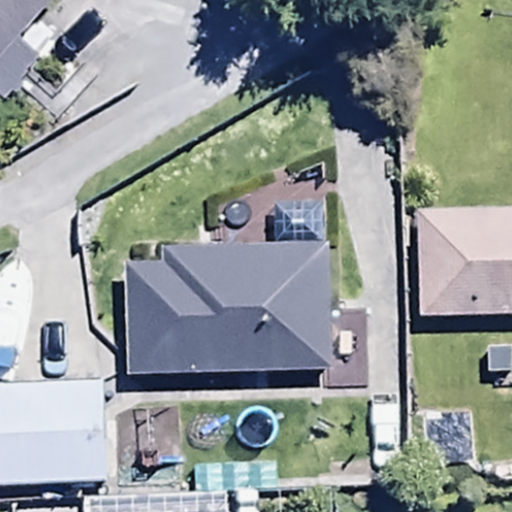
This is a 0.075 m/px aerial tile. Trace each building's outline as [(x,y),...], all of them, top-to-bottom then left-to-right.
[(0,0),(0,71),(6,77),(46,41),(23,21),(42,0),(0,0)] [(511,201),(417,202),(417,314),(511,313),(511,201)] [(124,257),(127,374),(320,369),(320,393),(363,392),(361,309),(331,310),(330,263),(287,240),(162,243),(163,257),(124,257)] [(511,342),(486,343),(486,395),(511,395),(511,342)] [(0,382),(0,486),(110,482),(106,379),(0,382)]
